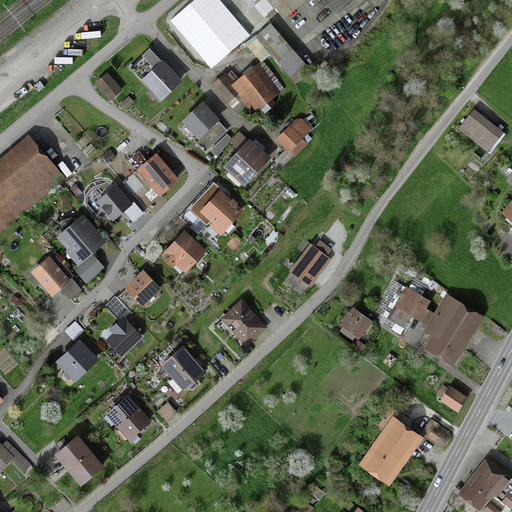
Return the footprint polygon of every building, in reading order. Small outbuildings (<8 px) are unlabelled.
[(325,0),(334,10),(346,0),(325,0)] [(81,24),(82,32),(99,30),(98,21),(89,22),(89,23),(81,24)] [(257,35),(295,83),(309,70),(271,24),(257,35)] [(179,81),(149,49),(130,68),(143,82),(145,81),(161,98),(179,81)] [(270,93),(255,73),(236,88),(226,75),(214,85),(227,100),(242,88),(255,104),(270,93)] [(96,83),(110,99),(120,90),(107,74),(96,83)] [(194,139),(205,151),(216,140),(206,130),(217,120),(202,104),(184,122),(198,136),(194,139)] [(496,136),(472,117),(462,129),(490,151),(495,145),(491,142),(496,136)] [(279,139),(288,149),(290,147),(296,153),(306,144),(301,139),(309,131),(299,121),(279,139)] [(227,175),(239,186),(264,159),(261,156),(267,150),(256,140),(250,146),(249,145),(240,155),(238,153),(232,159),(235,161),(230,166),(232,169),(227,175)] [(0,167),(0,228),(2,231),(65,178),(57,169),(54,171),(30,142),(0,167)] [(160,194),(176,180),(156,156),(140,170),(160,194)] [(213,219),(214,221),(210,226),(210,229),(216,235),(222,228),(223,228),(239,211),(221,195),(224,192),(214,183),(212,181),(179,217),(198,234),(207,225),(207,226),(213,219)] [(113,219),(130,205),(115,187),(99,201),(113,219)] [(81,257),(99,241),(82,221),(69,233),(63,226),(56,233),(61,239),(64,238),(81,257)] [(167,232),(172,236),(181,226),(177,222),(167,232)] [(201,251),(184,235),(164,257),(172,265),(179,258),(187,266),(201,251)] [(235,236),(228,244),(234,249),(240,242),(235,236)] [(292,271),(309,284),(328,259),(311,246),(292,271)] [(76,267),(87,279),(100,268),(89,256),(76,267)] [(49,259),(33,272),(52,293),(67,281),(49,259)] [(117,298),(126,307),(127,308),(138,298),(142,303),(158,288),(143,273),(117,298)] [(412,315),(423,322),(430,311),(420,305),(424,298),(408,288),(398,306),(395,305),(387,317),(404,328),(412,315)] [(436,315),(430,311),(423,322),(423,323),(435,331),(427,346),(456,362),(483,316),(448,295),(436,315)] [(247,343),(264,327),(241,302),(216,325),(227,337),(234,330),(247,343)] [(123,319),(130,312),(127,308),(126,307),(118,315),(123,319),(112,329),(116,333),(108,340),(121,354),(140,336),(123,319)] [(354,310),(343,324),(358,335),(369,321),(354,310)] [(61,362),(75,376),(93,359),(90,355),(95,349),(86,340),(81,345),(80,344),(61,362)] [(163,364),(174,376),(193,360),(182,347),(163,364)] [(204,372),(193,360),(174,376),(185,388),(204,372)] [(442,400),(457,410),(466,398),(451,388),(442,400)] [(119,425),(138,409),(127,397),(108,413),(119,425)] [(157,411),(166,422),(177,412),(168,402),(157,411)] [(387,477),(421,429),(387,405),(379,416),(386,420),(384,424),(391,428),(377,447),(374,445),(363,461),(387,477)] [(138,409),(119,425),(130,438),(149,421),(138,409)] [(441,445),(450,432),(431,419),(423,432),(441,445)] [(57,452),(82,482),(101,467),(76,437),(57,452)] [(0,468),(0,469),(12,458),(25,471),(31,465),(7,441),(1,447),(0,445),(0,468)] [(490,459),(463,493),(479,505),(485,496),(487,498),(490,497),(492,495),(492,492),(490,490),(496,483),(502,488),(496,495),(507,504),(511,498),(511,495),(500,486),(510,474),(490,459)]
